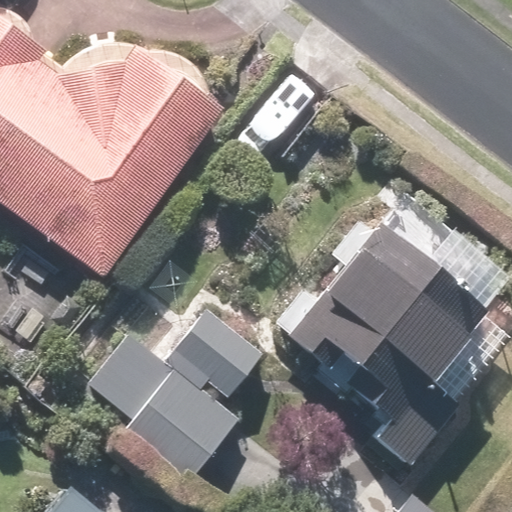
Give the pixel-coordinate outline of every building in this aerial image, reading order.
[(0,20),(0,199),(102,271),(219,107),(131,44),(118,61),(50,72),(31,59),(39,48),(0,20)] [(376,220),(284,332),(388,417),(372,436),(406,464),(455,404),(425,380),(484,308),(376,220)] [(125,331),(85,382),(132,419),(124,429),(188,480),(236,419),(197,388),(203,381),(223,397),(258,353),(202,309),(161,360),(125,331)] [(99,511),(67,485),(44,511),(99,511)] [(429,511),(407,495),(393,511),(429,511)]
